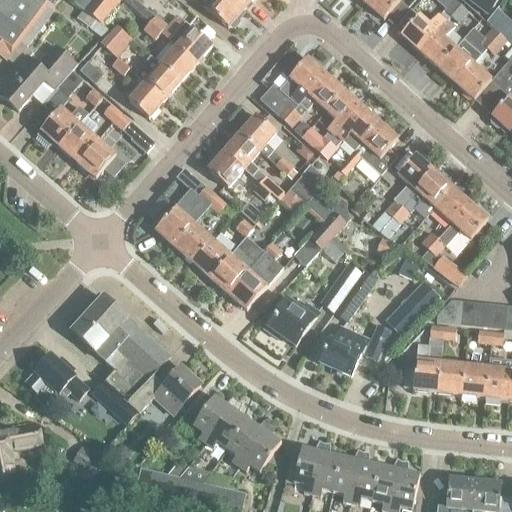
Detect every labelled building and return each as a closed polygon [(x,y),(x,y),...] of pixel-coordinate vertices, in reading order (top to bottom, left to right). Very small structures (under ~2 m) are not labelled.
[(9,0),(0,12),(0,20),(31,44),(54,14),(45,8),(46,6),(38,0),(9,0)] [(0,0),(0,12),(9,0),(0,0)] [(95,0),(93,3),(85,13),(102,26),(123,0),(95,0)] [(134,0),(123,0),(123,1),(151,26),(156,19),(134,0)] [(212,0),(204,10),(209,13),(229,31),(230,29),(236,32),(242,25),(238,20),(245,12),(230,0),(212,0)] [(230,0),(245,12),(255,0),(230,0)] [(371,0),(366,6),(384,22),(402,2),(399,0),(371,0)] [(464,0),(489,19),(502,0),(464,0)] [(452,20),(462,8),(454,1),(444,13),(452,20)] [(469,15),(462,8),(452,20),(459,26),(469,15)] [(168,28),(162,36),(177,50),(197,67),(213,48),(178,17),(168,28)] [(439,17),(430,28),(420,19),(402,38),(420,54),(448,24),(439,17)] [(156,19),(151,26),(162,36),(168,28),(157,18),(156,19)] [(0,59),(7,65),(9,63),(11,65),(25,49),(27,50),(31,44),(0,20),(0,59)] [(102,39),(106,35),(107,35),(109,32),(96,22),(90,30),(102,39)] [(455,31),(448,24),(420,54),(438,70),(455,51),(446,42),(455,31)] [(151,26),(144,34),(155,43),(162,36),(151,26)] [(117,29),(101,47),(117,61),(133,44),(117,29)] [(498,40),(491,33),(480,46),(487,52),(498,40)] [(498,40),(487,52),(495,59),(505,47),(498,40)] [(455,51),(438,70),(456,87),(474,67),(481,58),(463,42),(455,51)] [(56,47),(36,69),(26,60),(0,89),(0,98),(18,114),(32,99),(44,85),(55,93),(78,67),(56,47)] [(197,67),(177,50),(161,68),(181,84),(197,67)] [(181,84),(161,68),(151,58),(135,76),(146,85),(165,102),(181,84)] [(511,78),(511,60),(499,75),(509,83),(511,78)] [(130,71),(119,61),(112,69),(123,79),(130,71)] [(280,92),(277,95),(296,112),(300,108),(300,107),(309,97),(326,78),(308,62),(307,61),(290,81),(280,92)] [(80,74),(83,77),(95,87),(103,78),(88,65),(80,74)] [(474,67),(456,87),(474,103),(492,83),(474,67)] [(73,75),(58,91),(68,100),(83,83),(73,75)] [(326,78),(309,97),(300,107),(300,108),(307,114),(316,104),(326,113),(344,94),(326,78)] [(165,102),(146,85),(130,104),(149,121),(165,102)] [(273,87),(260,102),(278,118),(284,124),(295,113),(296,112),(277,95),(280,92),(273,87)] [(85,101),(95,110),(104,100),(94,91),(85,101)] [(362,110),(344,94),(326,113),(338,123),(328,134),(329,134),(335,139),(362,110)] [(493,120),(491,123),(491,127),(497,132),(501,132),(503,129),(510,135),(511,133),(511,98),(511,100),(509,99),(502,108),(493,117),(493,118),(492,119),(493,120)] [(121,116),(112,108),(103,118),(113,126),(121,116)] [(61,110),(41,134),(38,137),(50,148),(54,145),(60,150),(80,127),(81,127),(89,117),(79,109),(71,119),(61,110)] [(362,110),(335,139),(341,145),(343,147),(353,136),(362,145),(380,125),(362,110)] [(295,113),(284,124),(292,131),(302,120),(295,113)] [(130,124),(121,116),(113,126),(122,134),(130,124)] [(256,118),(240,136),(260,154),(268,160),(273,154),(274,153),(266,147),(277,135),(263,124),(256,118)] [(130,124),(122,134),(132,143),(141,133),(130,124)] [(302,140),(310,131),(303,124),(294,133),(302,140)] [(363,145),(357,152),(365,158),(361,162),(382,180),(385,176),(392,167),(399,160),(389,152),(389,151),(398,142),(380,125),(362,145),(363,145)] [(98,142),(81,127),(80,127),(60,150),(78,166),(98,142)] [(156,147),(141,133),(132,143),(147,157),(156,147)] [(328,135),(324,139),(330,144),(335,139),(329,134),(328,135)] [(231,147),(225,155),(244,172),(252,179),(258,173),(259,172),(251,165),(260,154),(240,136),(240,137),(237,135),(234,136),(228,142),(229,145),(231,147)] [(330,144),(324,139),(323,138),(313,149),(320,155),(330,144)] [(335,139),(330,144),(336,150),(341,145),(335,139)] [(126,167),(98,142),(78,166),(97,182),(105,173),(114,181),(126,167)] [(320,156),(328,164),(343,147),(341,145),(336,150),(330,144),(320,155),(320,156)] [(357,152),(339,173),(346,179),(361,162),(365,158),(357,152)] [(225,155),(209,173),(229,191),(244,172),(225,155)] [(407,190),(393,204),(394,205),(402,211),(434,174),(416,158),(401,175),(399,177),(407,183),(410,186),(407,190)] [(283,160),(276,168),(275,169),(287,179),(294,170),(283,160)] [(355,182),(373,201),(382,193),(364,174),(357,180),(352,175),(333,192),(339,197),(355,182)] [(434,174),(402,211),(410,218),(420,207),(419,207),(425,200),(435,209),(452,190),(434,174)] [(267,179),(260,186),(272,196),(278,189),(267,179)] [(310,186),(302,179),(290,193),(307,208),(319,193),(310,186)] [(272,196),(260,186),(253,194),(265,204),(272,196)] [(199,199),(198,200),(210,210),(219,200),(207,189),(207,190),(199,199)] [(287,196),(278,189),(272,196),(280,204),(287,196)] [(470,206),(452,190),(435,209),(453,225),(470,206)] [(161,199),(146,216),(154,222),(169,205),(161,199)] [(156,229),(158,231),(155,233),(174,249),(193,227),(195,228),(210,210),(198,200),(191,208),(183,201),(175,211),(166,221),(165,219),(161,219),(156,225),(156,229)] [(219,200),(210,211),(218,218),(228,207),(219,200)] [(338,207),(332,214),(334,216),(335,215),(338,219),(347,226),(347,227),(351,223),(347,212),(348,208),(342,202),(339,204),(338,207)] [(241,214),(255,227),(256,227),(264,218),(249,205),(241,214)] [(394,205),(385,215),(392,221),(393,222),(402,211),(394,205)] [(439,241),(438,243),(446,250),(446,251),(462,233),(472,242),(488,223),(470,206),(453,225),(453,226),(452,227),(439,241)] [(402,211),(393,222),(399,227),(401,229),(410,218),(402,211)] [(492,219),(504,229),(509,223),(498,213),(492,219)] [(347,227),(347,226),(338,219),(335,215),(334,216),(310,242),(322,254),(331,245),(347,227)] [(385,215),(373,228),(382,235),(393,222),(392,221),(385,215)] [(256,232),(253,230),(245,222),(236,232),(246,241),(246,240),(248,241),(256,232)] [(193,227),(174,249),(192,265),(212,243),(195,228),(193,227)] [(272,247),(279,253),(291,240),(289,238),(287,237),(284,234),(273,246),(272,247)] [(435,237),(424,248),(429,252),(438,243),(439,241),(435,237)] [(229,258),(210,281),(228,296),(264,256),(248,241),(246,240),(246,241),(230,259),(229,258)] [(394,246),(383,242),(377,258),(388,262),(394,246)] [(229,258),(212,243),(192,265),(210,281),(229,258)] [(429,252),(428,253),(436,260),(439,257),(446,250),(438,243),(429,252)] [(271,248),(265,255),(275,264),(281,257),(271,248)] [(436,260),(428,253),(421,261),(434,271),(442,259),(440,258),(439,257),(436,260)] [(264,256),(228,296),(247,312),(248,313),(284,272),(275,264),(265,255),(264,256)] [(331,258),(322,266),(333,279),(342,272),(331,258)] [(442,259),(434,271),(459,290),(468,277),(443,259),(442,259)] [(363,278),(348,268),(322,305),(335,314),(349,294),(354,291),(363,278)] [(349,294),(335,314),(336,315),(346,321),(348,323),(374,286),(363,278),(354,291),(349,294)] [(424,285),(386,325),(403,341),(441,301),(424,285)] [(104,298),(70,335),(107,367),(119,353),(152,383),(155,380),(173,360),(132,323),(104,298)] [(272,320),(264,332),(279,342),(280,341),(296,352),(321,316),(307,306),(303,311),(287,301),(273,320),(272,320)] [(463,304),(451,303),(437,318),(437,325),(461,328),(463,304)] [(475,305),(463,304),(461,328),(472,329),(475,305)] [(486,306),(475,305),(472,329),(484,330),(486,306)] [(486,306),(484,330),(495,331),(497,308),(486,306)] [(508,309),(497,308),(495,331),(506,333),(508,309)] [(334,343),(327,341),(321,338),(311,362),(352,379),(361,357),(379,365),(392,334),(377,328),(371,342),(340,329),(334,343)] [(443,342),(445,329),(432,328),(431,341),(443,342)] [(445,329),(443,342),(444,342),(455,344),(457,330),(445,329)] [(491,348),(493,334),(479,333),(478,346),(491,348)] [(493,334),(491,348),(503,349),(505,336),(493,334)] [(431,341),(430,349),(443,350),(444,342),(443,342),(431,341)] [(406,370),(404,391),(413,392),(413,393),(438,395),(441,365),(443,351),(430,349),(430,350),(429,357),(418,356),(417,362),(416,362),(415,372),(406,370)] [(477,363),(504,364),(505,353),(478,352),(477,363)] [(35,374),(33,375),(25,385),(38,398),(49,386),(60,396),(64,391),(79,404),(90,392),(76,379),(75,379),(73,377),(76,373),(65,363),(62,367),(52,358),(36,375),(35,374)] [(441,365),(438,395),(461,398),(465,367),(441,365)] [(152,383),(129,407),(140,417),(154,402),(174,421),(205,388),(182,367),(164,387),(155,380),(152,383)] [(489,370),(465,367),(461,398),(486,400),(489,370)] [(489,370),(486,400),(510,403),(511,380),(511,372),(502,371),(490,370),(489,370)] [(104,385),(93,397),(97,401),(108,411),(119,399),(104,385)] [(235,400),(233,401),(226,407),(217,400),(195,430),(204,436),(199,443),(207,449),(238,404),(235,400)] [(238,404),(207,449),(213,453),(218,446),(228,453),(249,423),(239,416),(243,406),(238,404)] [(259,430),(249,423),(228,453),(236,459),(232,466),(240,471),(271,427),(267,423),(259,430)] [(38,426),(25,429),(0,433),(0,492),(19,489),(14,463),(13,463),(11,455),(30,451),(43,448),(38,426)] [(276,429),(271,427),(240,471),(246,476),(251,469),(262,476),(270,465),(277,454),(283,446),(272,439),(276,429)] [(305,450),(300,469),(296,487),(306,489),(304,497),(312,499),(325,446),(321,443),(315,453),(305,450)] [(326,446),(325,446),(312,499),(321,501),(323,493),(334,496),(343,459),(331,457),(331,446),(326,446)] [(118,448),(115,453),(116,459),(120,462),(122,464),(128,463),(132,459),(131,453),(126,449),(124,447),(118,448)] [(73,463),(80,452),(71,448),(65,459),(73,463)] [(82,449),(80,452),(73,463),(73,464),(96,478),(105,463),(82,449)] [(355,462),(343,459),(334,496),(345,498),(343,506),(352,508),(364,455),(360,452),(355,462)] [(277,454),(270,465),(278,470),(282,458),(277,454)] [(365,455),(364,455),(352,508),(360,510),(362,502),(373,505),(382,468),(370,465),(370,455),(365,455)] [(382,468),(373,505),(384,507),(382,511),(391,511),(403,463),(399,461),(394,471),(382,468)] [(403,463),(391,511),(400,511),(401,511),(403,511),(413,511),(422,477),(409,474),(409,464),(404,464),(403,463)] [(178,465),(169,477),(176,479),(184,470),(178,465)] [(147,497),(153,474),(141,471),(136,494),(147,497)] [(165,476),(153,474),(147,497),(159,500),(165,476)] [(169,477),(165,476),(159,500),(171,503),(176,479),(169,477)] [(188,482),(176,479),(171,503),(182,506),(188,482)] [(200,485),(188,482),(182,506),(194,508),(200,485)] [(438,508),(438,511),(473,511),(476,485),(451,482),(448,506),(448,509),(438,508)] [(206,486),(200,485),(194,508),(206,511),(211,488),(206,486)] [(473,511),(498,511),(501,488),(476,485),(473,511)] [(211,488),(206,511),(209,511),(217,511),(223,490),(211,488)] [(223,490),(217,511),(230,511),(235,493),(234,493),(223,490)] [(235,493),(230,511),(242,511),(246,496),(235,493)] [(57,499),(46,500),(47,510),(49,510),(58,508),(58,506),(57,499)] [(60,501),(59,511),(68,511),(70,511),(72,503),(60,501)]
